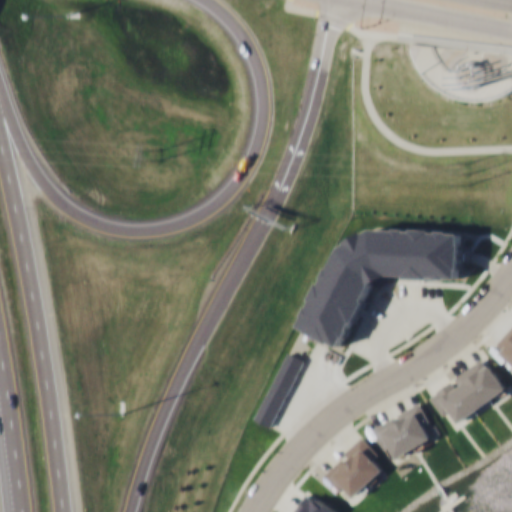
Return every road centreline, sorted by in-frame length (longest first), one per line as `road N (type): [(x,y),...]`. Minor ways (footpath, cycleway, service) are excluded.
road 1 (motorway): [(207,0),(248,44),(264,109),(261,136),(238,178),(185,220),(133,230),(78,213),(35,170),(0,98)]
road 2 (motorway): [(64,511),(42,340),(0,132)]
road 3 (tertiary): [(257,511),(295,454),(358,400),(443,350),(511,274)]
road 4 (motorway): [(236,275),(298,164),(339,20),(386,5)]
road 5 (motorway): [(236,275),(289,160),(325,0)]
road 6 (motorway): [(134,511),(185,373),(236,275)]
road 7 (motorway): [(0,342),(24,511)]
road 8 (primary): [(362,0),(511,29)]
